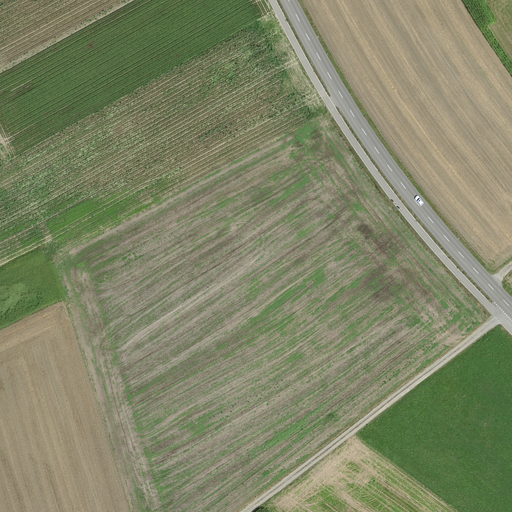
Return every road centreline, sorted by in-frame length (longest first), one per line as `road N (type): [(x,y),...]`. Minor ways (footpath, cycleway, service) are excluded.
road 1 (tertiary): [(287,0),(370,142),(511,312)]
road 2 (track): [(504,304),(242,511)]
